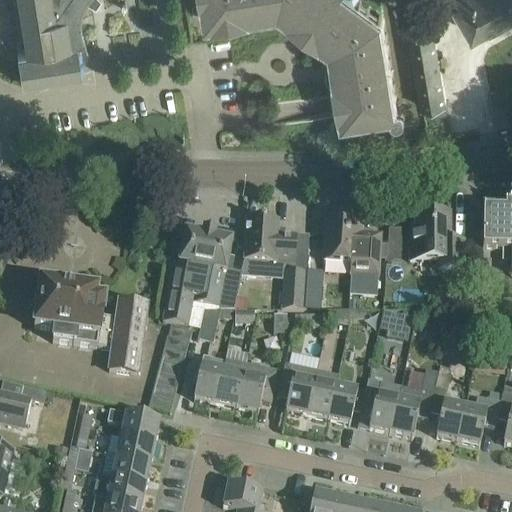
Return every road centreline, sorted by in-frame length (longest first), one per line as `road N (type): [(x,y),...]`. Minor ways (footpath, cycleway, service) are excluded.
road 1 (tertiary): [(0,173),(212,174),(472,161),(506,152)]
road 2 (residential): [(189,511),(206,449),(220,445),(422,489),(474,477),(511,486)]
